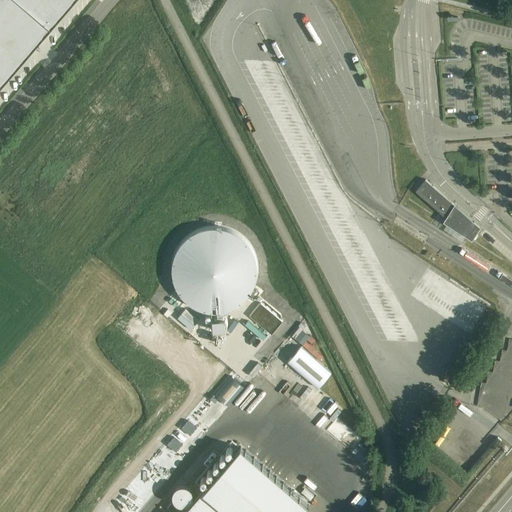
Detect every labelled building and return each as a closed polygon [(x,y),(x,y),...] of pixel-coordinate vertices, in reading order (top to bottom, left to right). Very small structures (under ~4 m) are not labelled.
[(0,0),(0,86),(73,0),(0,0)] [(472,240),(481,227),(426,180),(416,191),(444,216),(446,218),(443,222),(472,240)] [(248,240),(237,231),(224,226),(210,225),(196,229),(184,238),(175,250),(172,265),(173,279),(179,293),(190,304),(203,310),(218,312),(232,308),(243,301),(252,291),(257,278),(258,264),(255,251),(248,240)] [(302,346),(288,362),(318,388),(332,372),(302,346)] [(479,416),(494,427),(501,417),(487,406),(479,416)] [(320,455),(324,450),(313,441),(309,446),(320,455)] [(239,446),(183,511),(301,511),(308,503),(239,446)] [(358,484),(364,473),(352,466),(346,477),(358,484)] [(309,503),(313,499),(303,490),(299,494),(309,503)]
